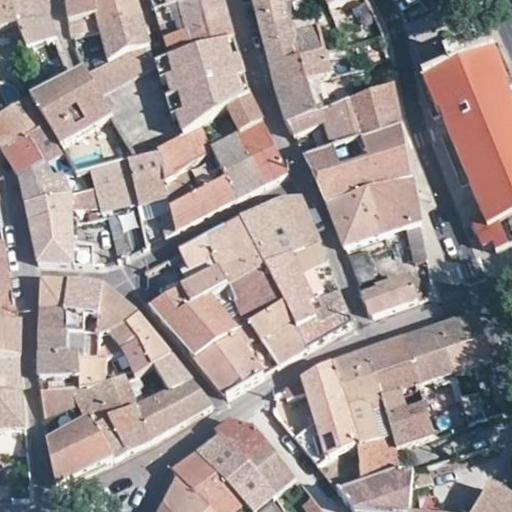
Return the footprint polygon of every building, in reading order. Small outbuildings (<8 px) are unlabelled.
[(0,0),(0,32),(17,30),(13,4),(12,4),(11,0),(0,0)] [(17,30),(28,55),(57,44),(49,21),(48,1),(47,0),(20,0),(13,4),(17,30)] [(97,20),(100,32),(141,20),(135,0),(67,0),(70,25),(97,20)] [(150,0),(155,14),(211,0),(150,0)] [(164,45),(170,62),(171,62),(234,42),(228,21),(221,0),(211,0),(155,14),(159,28),(176,24),(180,39),(164,45)] [(252,0),(261,34),(270,72),(323,57),(317,32),(302,36),(300,30),(293,31),(290,27),(288,24),(284,22),(282,5),(281,0),(252,0)] [(292,3),(299,0),(281,0),(282,5),(284,22),(288,24),(290,27),(292,3)] [(324,0),(330,13),(362,0),(324,0)] [(109,64),(109,66),(128,55),(150,50),(145,35),(141,20),(100,32),(101,36),(109,64)] [(159,28),(164,45),(180,39),(176,24),(159,28)] [(91,25),(70,29),(70,34),(70,36),(71,38),(71,39),(72,39),(73,40),(75,40),(77,39),(94,35),(91,25)] [(86,40),(95,71),(109,64),(101,36),(86,40)] [(173,67),(182,90),(242,72),(239,62),(234,42),(171,62),(171,63),(173,67)] [(480,211),(484,222),(488,231),(487,232),(488,234),(511,224),(511,110),(504,92),(511,88),(511,85),(497,49),(491,51),(492,56),(471,64),(468,57),(455,63),(442,68),(446,75),(425,83),(423,79),(418,82),(434,122),(442,119),(450,140),(449,140),(450,143),(452,142),(460,162),(459,163),(460,165),(461,165),(469,185),(468,186),(469,188),(470,187),(479,208),(478,208),(479,212),(480,211)] [(278,97),(288,129),(318,119),(325,115),(316,84),(330,80),(325,58),(324,56),(323,57),(270,72),(278,97)] [(156,70),(167,96),(182,90),(173,67),(171,63),(156,70)] [(0,150),(3,155),(28,142),(47,132),(66,160),(77,180),(91,177),(127,167),(136,164),(85,77),(84,77),(70,85),(47,96),(35,102),(3,119),(1,121),(0,121),(0,150)] [(350,106),(363,146),(402,133),(398,112),(394,90),(350,106)] [(329,107),(331,113),(348,107),(346,100),(329,107)] [(235,141),(262,192),(288,178),(259,117),(251,102),(228,115),(241,139),(235,141)] [(324,128),(334,155),(363,146),(350,106),(348,107),(331,113),(325,115),(318,119),(288,129),(295,142),(324,128)] [(159,158),(167,189),(187,174),(213,154),(212,153),(201,132),(201,131),(190,136),(158,157),(159,158)] [(28,142),(45,170),(47,169),(66,160),(47,132),(28,142)] [(328,210),(368,198),(412,184),(409,169),(404,145),(402,133),(363,146),(334,155),(306,164),(311,174),(322,197),(328,210)] [(227,185),(237,204),(244,201),(262,192),(235,141),(212,153),(213,154),(227,185)] [(9,165),(20,182),(45,170),(28,142),(3,155),(9,165)] [(127,167),(135,201),(154,197),(167,194),(166,191),(167,189),(159,158),(153,160),(136,164),(127,167)] [(101,212),(102,217),(137,209),(135,201),(127,167),(91,177),(96,195),(101,212)] [(22,192),(26,209),(71,200),(66,187),(61,178),(53,181),(47,169),(45,170),(20,182),(22,192)] [(167,194),(177,236),(204,222),(237,204),(227,185),(206,196),(195,201),(192,191),(187,174),(167,189),(166,191),(167,194)] [(66,187),(71,200),(96,195),(91,177),(77,180),(66,187)] [(412,184),(368,198),(384,241),(385,241),(408,233),(421,229),(417,209),(412,184)] [(192,191),(195,201),(206,196),(202,187),(192,191)] [(164,240),(165,241),(177,236),(167,194),(154,197),(164,240)] [(27,214),(31,228),(72,220),(72,214),(101,212),(96,195),(71,200),(26,209),(27,214)] [(368,198),(328,210),(336,232),(344,253),(384,241),(368,198)] [(240,225),(265,273),(267,272),(294,260),(295,261),(321,250),(301,201),(282,204),(268,211),(240,225)] [(76,270),(94,269),(92,250),(73,251),(72,226),(72,220),(31,228),(34,244),(38,267),(76,270)] [(107,221),(119,266),(128,262),(128,260),(118,221),(114,220),(107,221)] [(511,224),(488,234),(487,232),(488,231),(484,222),(473,227),(483,251),(494,247),(497,255),(511,249),(511,224)] [(180,257),(189,275),(212,262),(219,274),(190,290),(182,294),(193,313),(200,308),(210,302),(220,298),(230,291),(241,286),(253,279),(265,273),(240,225),(189,252),(180,257)] [(428,264),(421,229),(408,233),(415,266),(428,264)] [(3,248),(0,248),(0,358),(5,359),(21,361),(22,342),(14,342),(14,325),(16,325),(3,248)] [(286,310),(308,353),(333,339),(353,328),(321,250),(295,261),(294,260),(267,272),(286,310)] [(174,260),(190,290),(219,274),(212,262),(189,275),(180,257),(174,260)] [(183,347),(196,362),(236,338),(245,332),(246,333),(251,330),(286,310),(267,272),(265,273),(253,279),(241,286),(230,291),(220,298),(210,302),(200,308),(193,313),(182,294),(174,299),(152,312),(167,329),(171,334),(183,347)] [(363,300),(369,319),(374,320),(396,312),(420,304),(414,291),(403,283),(377,291),(378,295),(363,300)] [(43,284),(41,314),(66,315),(66,336),(99,337),(103,290),(102,289),(99,288),(95,287),(89,286),(84,286),(73,286),(60,285),(43,284)] [(145,304),(152,312),(174,299),(167,286),(145,298),(145,304)] [(99,337),(99,341),(109,337),(121,355),(123,354),(140,346),(127,329),(138,320),(116,300),(107,292),(103,290),(99,337)] [(40,344),(39,357),(69,358),(69,359),(80,360),(80,363),(97,362),(98,349),(99,341),(99,337),(66,336),(66,315),(41,314),(40,344)] [(440,332),(454,377),(470,372),(490,366),(478,319),(456,326),(440,332)] [(123,354),(136,382),(139,379),(155,370),(172,359),(158,343),(138,320),(127,329),(140,346),(123,354)] [(236,338),(245,351),(259,342),(251,330),(246,333),(245,332),(236,338)] [(403,344),(417,390),(454,377),(440,332),(419,339),(403,344)] [(216,387),(227,400),(240,393),(264,379),(245,351),(236,338),(196,362),(206,375),(216,387)] [(393,439),(396,452),(398,452),(433,441),(417,390),(403,344),(382,351),(367,356),(379,396),(384,410),(393,439)] [(98,349),(97,362),(106,361),(107,350),(98,349)] [(333,368),(344,406),(379,396),(367,356),(348,363),(333,368)] [(39,385),(41,396),(80,392),(80,363),(80,360),(69,359),(69,358),(39,357),(39,368),(39,377),(39,381),(39,385)] [(5,359),(0,358),(0,395),(23,396),(22,376),(21,371),(20,367),(21,361),(5,359)] [(95,429),(114,464),(120,460),(124,457),(129,454),(137,451),(150,445),(154,443),(174,432),(195,420),(199,418),(213,409),(172,359),(155,370),(170,395),(139,410),(132,394),(130,393),(99,404),(109,422),(95,429)] [(80,392),(80,394),(93,393),(99,404),(130,393),(127,385),(124,380),(106,386),(107,361),(106,361),(97,362),(80,363),(80,392)] [(315,427),(326,464),(356,450),(357,449),(344,406),(333,368),(317,376),(306,381),(297,386),(284,394),(286,403),(305,398),(315,427)] [(454,377),(464,413),(481,408),(470,372),(454,377)] [(130,393),(132,394),(143,387),(139,379),(136,382),(127,385),(130,393)] [(41,396),(45,422),(78,407),(87,424),(48,447),(58,491),(90,475),(114,464),(95,429),(109,422),(99,404),(93,393),(80,394),(80,392),(41,396)] [(26,435),(23,396),(0,395),(0,435),(9,435),(26,435)] [(344,406),(357,449),(375,444),(368,415),(384,410),(379,396),(344,406)] [(464,413),(468,428),(485,423),(481,408),(464,413)] [(222,444),(245,467),(267,450),(252,431),(250,433),(230,426),(223,431),(215,437),(220,443),(222,444)] [(295,442),(317,470),(326,464),(315,427),(295,442)] [(358,472),(360,485),(404,471),(402,463),(398,452),(396,452),(393,439),(375,444),(357,449),(356,450),(359,470),(358,472)] [(197,461),(247,511),(262,511),(276,501),(245,467),(222,444),(220,443),(207,454),(197,461)] [(245,467),(276,501),(295,486),(267,450),(245,467)] [(203,508),(206,511),(247,511),(197,461),(185,469),(173,477),(179,483),(192,496),(195,500),(199,505),(203,508)] [(413,473),(411,492),(431,486),(426,470),(413,473)] [(164,511),(206,511),(203,508),(199,505),(195,500),(192,496),(179,483),(170,500),(164,511)] [(511,511),(511,499),(489,493),(476,511),(511,511)] [(318,511),(309,501),(297,509),(299,511),(318,511)]
